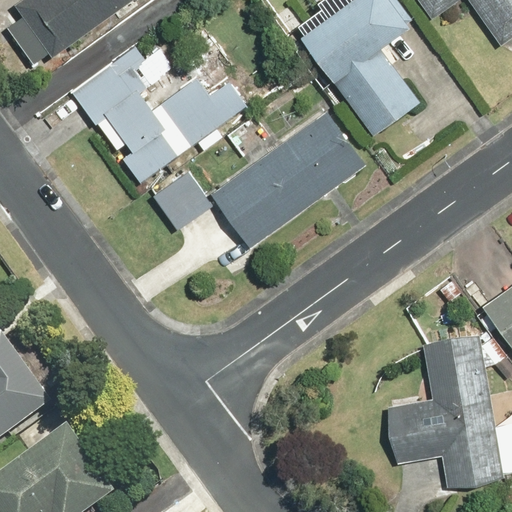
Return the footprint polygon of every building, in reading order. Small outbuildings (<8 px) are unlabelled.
[(26,0),(20,5),(61,60),(142,0),(26,0)] [(311,36),(307,38),(375,135),(425,100),(389,50),(420,28),(399,0),(360,0),(336,17),(329,7),(303,25),(311,36)] [(511,0),(423,0),(437,20),(467,0),(470,0),(502,47),(511,40),(511,0)] [(126,74),(115,60),(74,91),(101,126),(111,117),(138,151),(126,161),(144,184),(201,139),(210,151),(225,139),(219,131),(251,107),(233,82),(215,96),(201,78),(166,105),(174,115),(166,121),(144,92),(177,67),(162,47),(126,74)] [(325,110),(307,123),(311,128),(218,195),(256,247),(373,163),(336,110),(329,115),(325,110)] [(194,171),(158,195),(182,231),(218,207),(194,171)] [(511,287),(489,303),(511,335),(511,287)] [(507,476),(483,331),(429,339),(438,398),(393,405),(402,461),(447,454),(452,485),(507,476)] [(0,438),(50,405),(1,333),(0,333),(0,438)] [(94,511),(122,493),(76,426),(0,478),(0,511),(94,511)]
